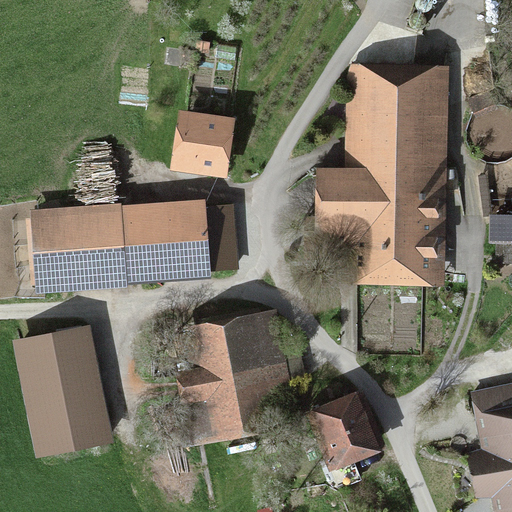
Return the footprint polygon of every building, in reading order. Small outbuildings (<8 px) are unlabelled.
[(443,82),(355,79),(352,185),(321,184),(320,248),(355,249),(354,283),(437,285),(443,82)] [(339,96),(323,117),(337,127),(346,115),(339,110),(346,101),(339,96)] [(232,133),(181,124),(174,169),(225,178),(232,133)] [(203,214),(32,225),(37,291),(208,279),(203,214)] [(511,216),(495,217),(495,243),(511,243),(511,216)] [(272,324),(180,343),(201,442),(293,424),(272,324)] [(83,340),(19,353),(38,451),(103,439),(83,340)] [(489,459),(472,462),(478,496),(496,492),(499,511),(511,511),(511,396),(478,402),(489,459)] [(361,405),(315,423),(333,471),(379,454),(361,405)]
